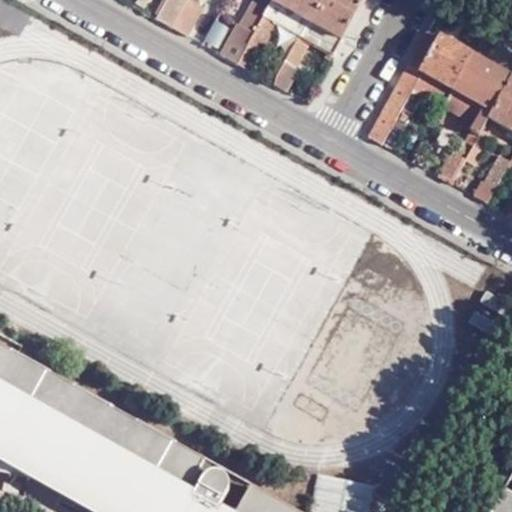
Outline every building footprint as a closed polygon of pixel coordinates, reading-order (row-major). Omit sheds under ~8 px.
[(179,11),(185,0),(167,0),(157,19),(171,27),(179,11)] [(171,27),(186,35),(203,6),(192,0),(185,0),(179,11),(171,27)] [(269,4),(262,0),(253,0),(239,25),(254,33),(264,14),(269,4)] [(276,19),(299,33),(307,19),(311,22),(323,0),(271,0),(269,4),(264,14),(276,19)] [(271,83),(282,89),(309,41),(332,54),(362,0),(323,0),(311,22),(307,19),(299,33),(271,83)] [(1,23),(17,31),(24,16),(8,8),(1,23)] [(193,34),(216,50),(231,29),(208,13),(193,34)] [(237,64),(248,70),(276,19),(264,14),(254,33),(245,48),(237,64)] [(222,56),(237,64),(245,48),(254,33),(239,25),(230,40),(222,56)] [(408,63),(367,136),(380,143),(395,116),(408,92),(440,108),(471,53),(438,34),(418,69),(408,63)] [(510,74),(471,53),(440,108),(480,128),(486,116),(510,74)] [(511,75),(510,74),(486,116),(511,130),(511,75)] [(479,130),(467,151),(451,178),(459,182),(469,163),(471,163),(487,134),(479,130)] [(451,178),(467,151),(454,145),(436,175),(449,181),(451,178)] [(485,202),(502,172),(509,159),(498,154),(483,181),(480,180),(472,195),(485,202)] [(511,173),(511,154),(509,159),(502,172),(510,176),(511,173)] [(488,294),(470,325),(493,338),(510,307),(488,294)] [(0,464),(108,488),(104,511),(106,511),(295,511),(248,485),(233,511),(224,511),(218,509),(228,492),(229,489),(228,487),(228,484),(227,482),(226,479),(225,477),(223,476),(221,475),(219,473),(216,473),(214,473),(211,473),(209,473),(206,475),(204,476),(203,477),(192,496),(186,493),(204,461),(0,347),(0,464)] [(316,475),(312,490),(352,511),(369,511),(375,488),(316,475)] [(511,497),(511,476),(502,494),(511,499),(511,497)] [(352,511),(312,490),(308,511),(352,511)] [(502,494),(492,511),(511,511),(511,497),(511,499),(502,494)]
